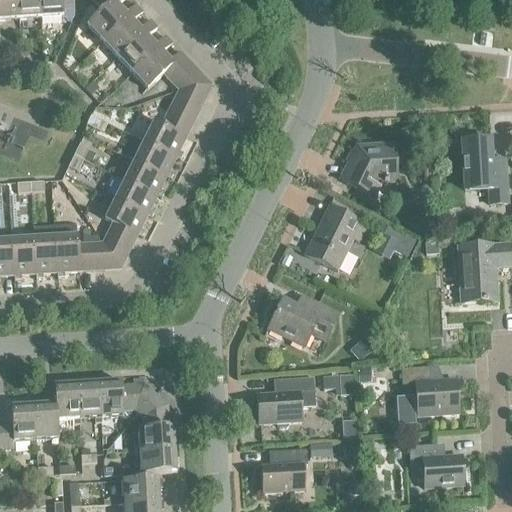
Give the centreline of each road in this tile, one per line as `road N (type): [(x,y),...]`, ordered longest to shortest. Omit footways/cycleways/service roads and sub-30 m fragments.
road 1 (residential): [(0,306),(119,298),(142,278),(226,104),(219,73),(147,0)]
road 2 (tertiary): [(208,336),(327,51)]
road 3 (tertiary): [(208,336),(0,349)]
road 4 (residential): [(511,69),(327,51)]
road 5 (residential): [(217,511),(208,336)]
road 6 (residential): [(499,511),(491,374),(511,356)]
